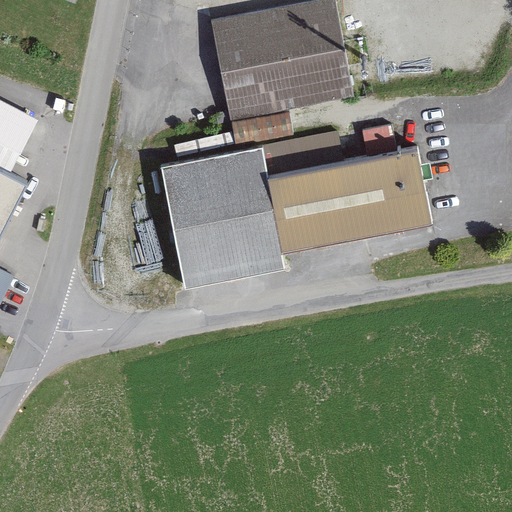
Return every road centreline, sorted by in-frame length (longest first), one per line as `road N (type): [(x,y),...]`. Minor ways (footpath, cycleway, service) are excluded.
road 1 (unclassified): [(29,334),(138,326),(511,269)]
road 2 (unclassified): [(29,334),(63,229),(108,0)]
